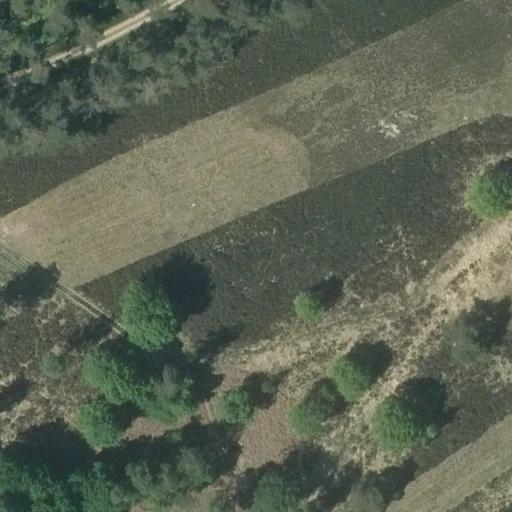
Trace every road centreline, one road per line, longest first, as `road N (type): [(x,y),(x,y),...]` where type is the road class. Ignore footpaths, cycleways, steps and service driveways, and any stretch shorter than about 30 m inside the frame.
road 1 (track): [(0,243),(169,355)]
road 2 (track): [(0,86),(177,0)]
